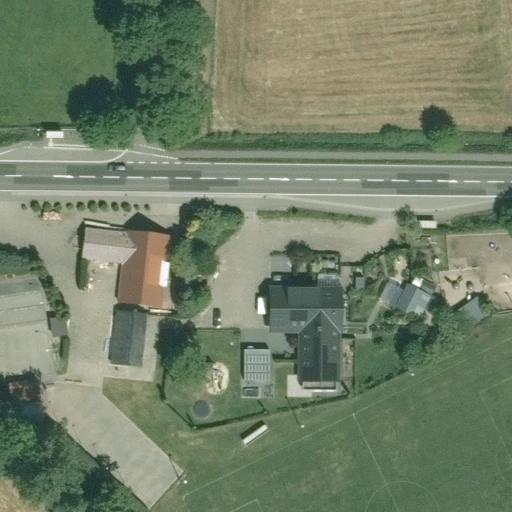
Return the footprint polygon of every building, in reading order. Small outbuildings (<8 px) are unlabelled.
[(88,239),(89,269),(118,268),(118,306),(169,305),(169,239),(88,239)] [(411,290),(397,313),(418,326),(432,303),(411,290)] [(346,376),(344,341),(356,341),(354,294),(275,298),(277,345),(300,344),(302,378),(346,376)] [(121,320),(119,373),(143,373),(145,321),(121,320)] [(250,352),(252,379),(273,378),(271,351),(250,352)]
